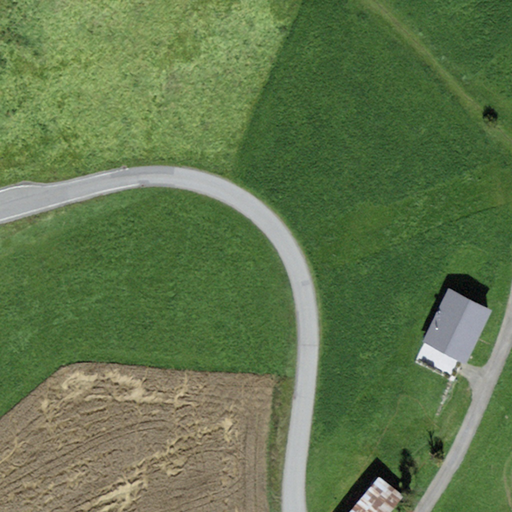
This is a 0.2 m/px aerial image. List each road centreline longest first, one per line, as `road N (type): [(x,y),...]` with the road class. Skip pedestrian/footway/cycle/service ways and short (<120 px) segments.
road 1 (unclassified): [(0,206),(147,172),(188,176),(273,221),(295,255),(310,312),(286,511)]
road 2 (track): [(511,290),(498,344),(422,511)]
